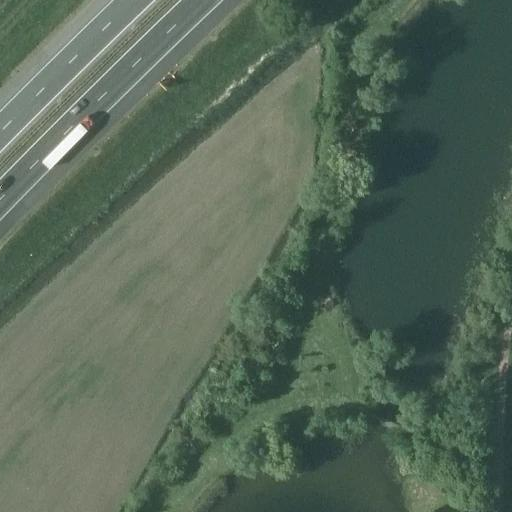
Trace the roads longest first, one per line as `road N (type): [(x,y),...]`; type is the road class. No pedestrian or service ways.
road 1 (motorway): [(0,197),(203,0)]
road 2 (motorway): [(136,0),(0,134)]
